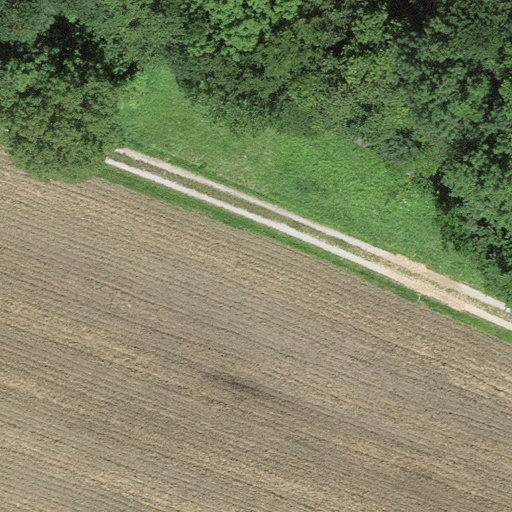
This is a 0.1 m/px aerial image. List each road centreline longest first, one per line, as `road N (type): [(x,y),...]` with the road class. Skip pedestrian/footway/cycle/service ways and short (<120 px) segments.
road 1 (track): [(511,328),(0,136)]
road 2 (residential): [(511,221),(126,0)]
